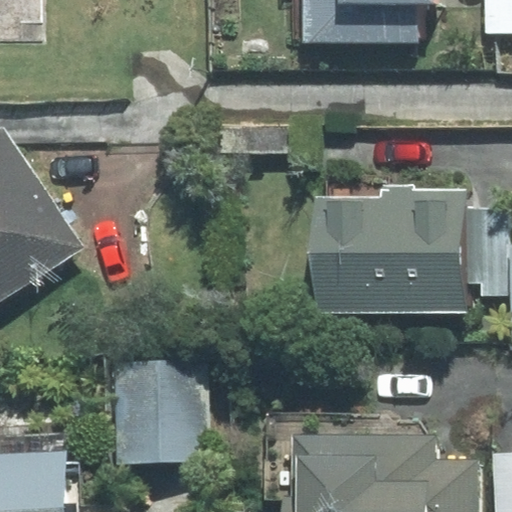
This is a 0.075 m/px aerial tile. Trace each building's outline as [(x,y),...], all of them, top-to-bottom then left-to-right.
[(440,44),(441,0),(455,0),(470,0),(325,0),(324,41),(440,44)] [(511,0),(502,0),(502,31),(511,31),(511,0)] [(0,320),(106,245),(21,127),(0,142),(0,320)] [(342,189),(337,306),(488,313),(493,196),(342,189)] [(130,364),(128,455),(221,457),(223,366),(130,364)] [(450,463),(451,439),(316,433),(313,511),(491,511),(494,465),(450,463)] [(106,511),(107,457),(0,455),(0,511),(106,511)]
